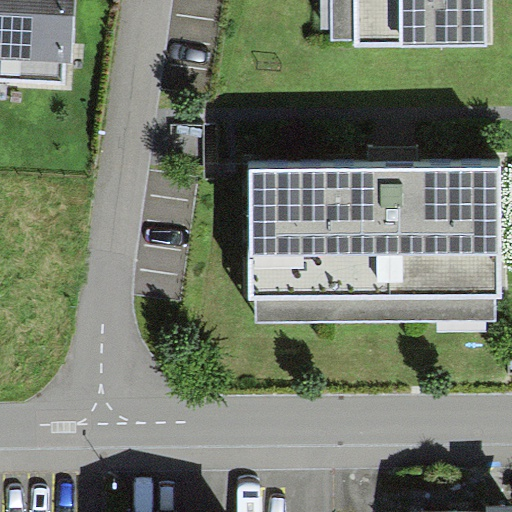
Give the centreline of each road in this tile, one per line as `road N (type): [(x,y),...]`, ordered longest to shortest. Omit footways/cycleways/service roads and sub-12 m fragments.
road 1 (residential): [(89,431),(150,0)]
road 2 (residential): [(511,426),(89,431)]
